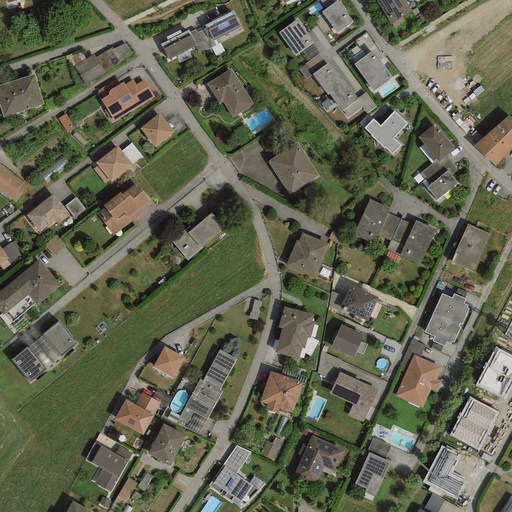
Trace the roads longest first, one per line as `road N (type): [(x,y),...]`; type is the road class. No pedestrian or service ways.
road 1 (residential): [(174,511),(221,442),(260,359),(275,280),(240,188),(124,30)]
road 2 (residential): [(354,0),(477,171),(511,196)]
road 3 (residential): [(0,71),(124,30)]
